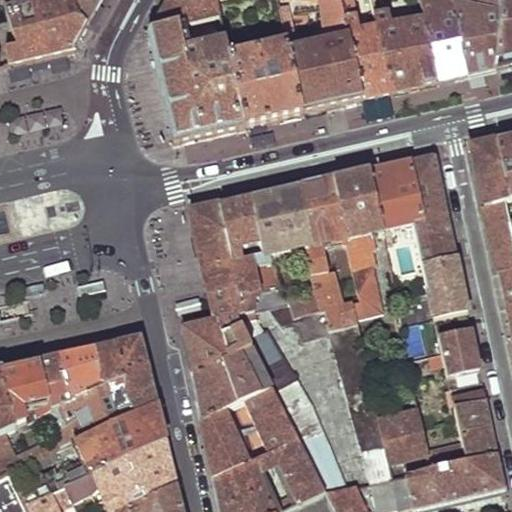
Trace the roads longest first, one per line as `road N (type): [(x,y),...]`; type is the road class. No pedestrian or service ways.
road 1 (tertiary): [(447,115),(168,178),(108,178)]
road 2 (residential): [(511,413),(447,115)]
road 3 (residential): [(150,309),(194,511)]
road 4 (residential): [(150,309),(0,347)]
road 5 (tertiary): [(0,266),(73,249),(113,225)]
